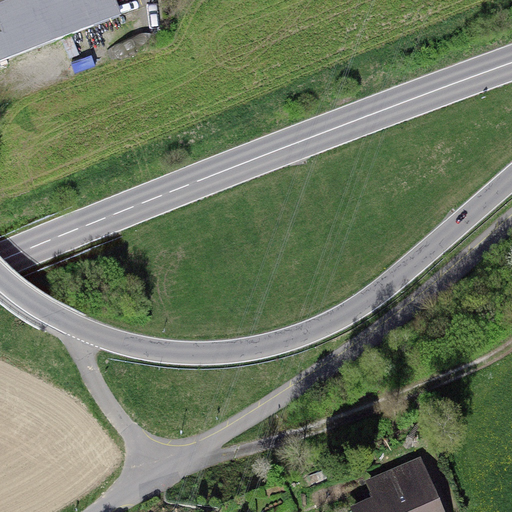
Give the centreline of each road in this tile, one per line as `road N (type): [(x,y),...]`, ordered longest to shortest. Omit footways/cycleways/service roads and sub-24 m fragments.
road 1 (primary): [(511,63),(0,262)]
road 2 (primary): [(85,333),(188,356),(260,350),(317,332),(511,180)]
road 3 (unclassified): [(159,471),(433,292),(511,221)]
road 4 (track): [(193,451),(218,459),(426,389),(511,346)]
road 5 (unclassified): [(85,333),(91,377),(159,471)]
